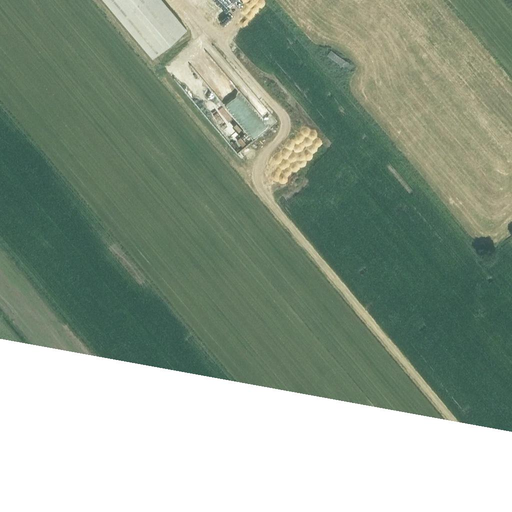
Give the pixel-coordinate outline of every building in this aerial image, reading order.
[(105,0),(151,55),(186,27),(164,0),(105,0)] [(191,0),(225,36),(260,4),(256,0),(240,0),(226,13),(213,0),(191,0)] [(220,0),(228,8),(237,0),(220,0)] [(351,72),(332,49),(327,53),(346,76),(351,72)] [(242,114),(237,120),(254,135),(263,126),(250,115),(255,110),(241,98),(234,106),(242,114)] [(227,142),(235,152),(252,138),(243,129),(227,142)]
